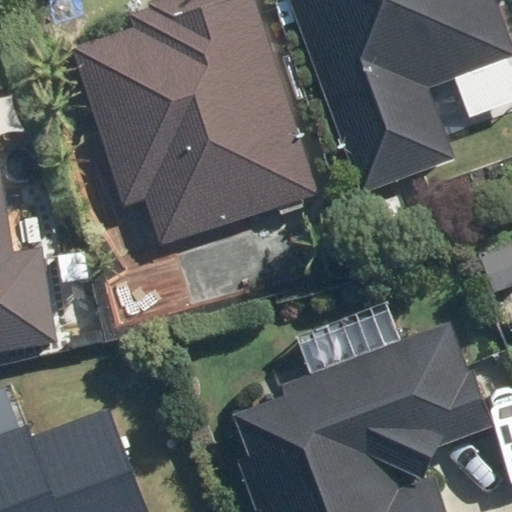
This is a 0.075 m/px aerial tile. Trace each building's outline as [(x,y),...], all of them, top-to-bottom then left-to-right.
[(138,32),(76,51),(124,204),(144,198),(157,241),(311,193),(251,0),(142,0),(130,4),(138,32)] [(294,0),(359,197),(454,165),(427,84),(511,56),(511,24),(504,0),(294,0)] [(0,351),(60,342),(41,207),(6,212),(0,170),(0,351)] [(511,240),(483,251),(499,297),(511,291),(511,240)] [(312,383),(229,414),(264,511),(452,511),(430,451),(493,428),(453,319),(407,336),(392,297),(293,333),(312,383)] [(0,511),(153,511),(104,405),(31,438),(23,421),(0,431),(0,511)]
